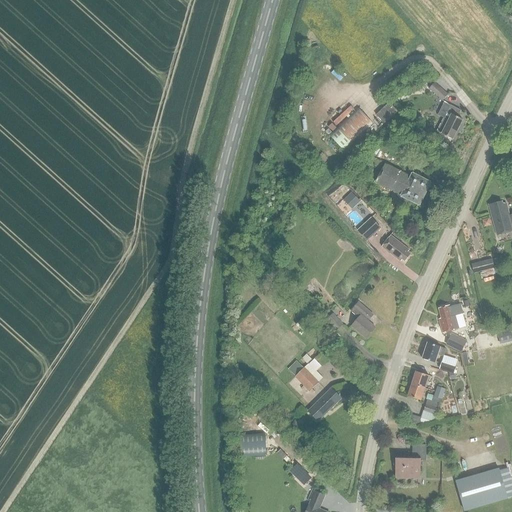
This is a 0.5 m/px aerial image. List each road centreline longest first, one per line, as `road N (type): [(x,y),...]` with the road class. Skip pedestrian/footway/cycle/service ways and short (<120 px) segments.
road 1 (primary): [(198,511),(193,393),(200,290),(272,0)]
road 2 (tertiary): [(359,511),(408,326),(511,98)]
